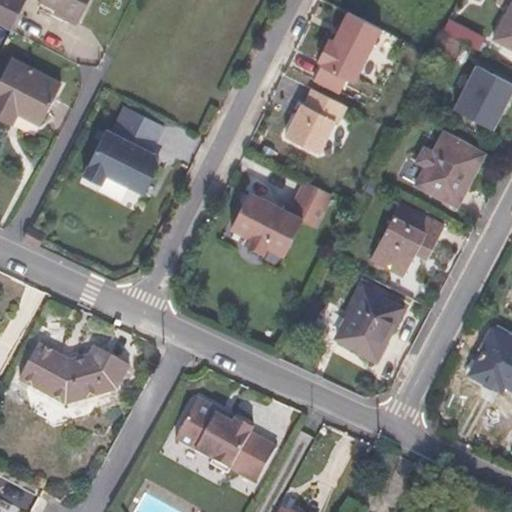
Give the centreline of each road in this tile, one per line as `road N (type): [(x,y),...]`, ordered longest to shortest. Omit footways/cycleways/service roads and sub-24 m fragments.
road 1 (residential): [(143,314),(299,0)]
road 2 (residential): [(390,433),(511,199)]
road 3 (residential): [(390,433),(188,337)]
road 4 (residential): [(188,337),(96,511)]
road 5 (residential): [(143,314),(0,248)]
road 6 (residential): [(511,486),(390,433)]
